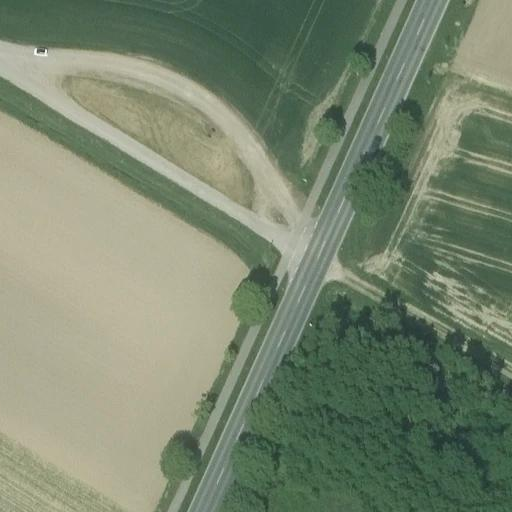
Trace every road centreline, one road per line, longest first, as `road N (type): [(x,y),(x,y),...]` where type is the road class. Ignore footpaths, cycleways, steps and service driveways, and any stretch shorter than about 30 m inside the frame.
road 1 (primary): [(206,511),(429,0)]
road 2 (track): [(270,236),(276,207),(262,161),(206,108),(158,81),(121,72),(0,59)]
road 3 (track): [(0,70),(310,264)]
road 4 (track): [(511,375),(412,313),(310,264)]
